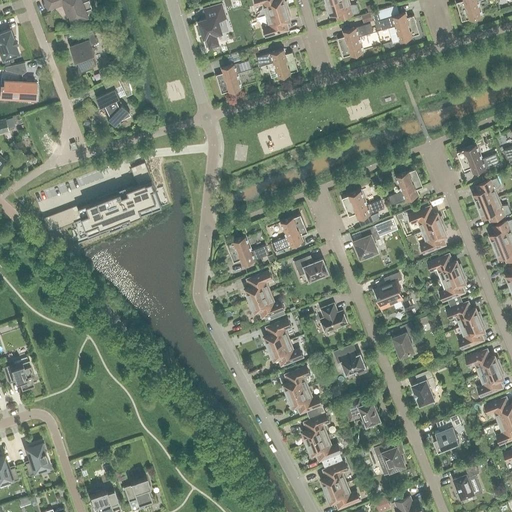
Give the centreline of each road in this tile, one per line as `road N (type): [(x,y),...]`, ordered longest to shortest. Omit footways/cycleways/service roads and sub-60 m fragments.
road 1 (unclassified): [(268,511),(193,407),(0,202)]
road 2 (residential): [(441,511),(312,192)]
road 3 (residential): [(310,511),(196,295),(204,229)]
road 4 (residential): [(511,353),(430,146)]
road 5 (residential): [(80,511),(47,420),(32,415),(0,425)]
road 6 (residential): [(84,155),(206,118)]
road 7 (residential): [(430,146),(312,192)]
road 8 (residential): [(67,119),(25,0)]
road 9 (residential): [(206,118),(326,82)]
road 10 (residential): [(326,82),(445,46)]
road 11 (residential): [(206,118),(170,0)]
